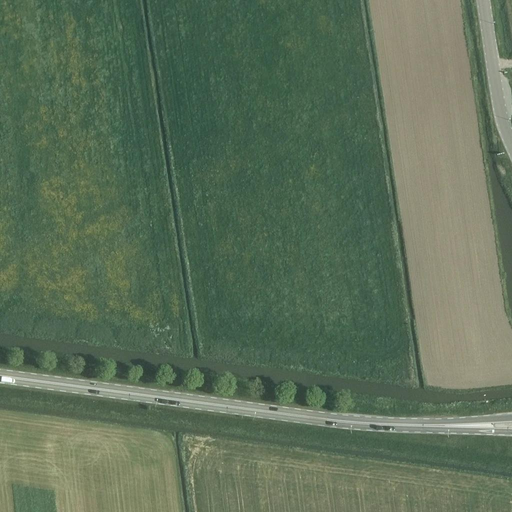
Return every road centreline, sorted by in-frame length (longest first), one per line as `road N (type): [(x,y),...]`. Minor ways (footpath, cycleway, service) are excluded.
road 1 (primary): [(468,425),(330,420),(0,376)]
road 2 (tertiary): [(511,147),(483,0)]
